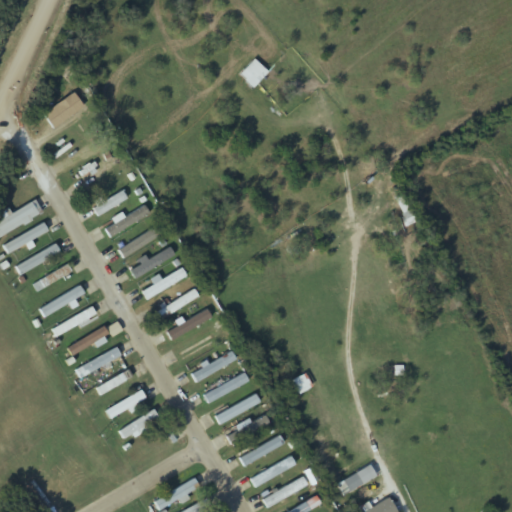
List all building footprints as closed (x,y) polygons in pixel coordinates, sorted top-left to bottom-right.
[(126,200),(121,191),(92,207),(97,217),(126,200)] [(0,237),(40,213),(32,201),(0,220),(0,237)] [(104,230),(110,239),(149,215),(143,206),(104,230)] [(47,235),(43,226),(2,243),(5,252),(47,235)] [(15,268),(20,277),(58,252),(53,243),(15,268)] [(128,270),(134,279),(172,256),(167,246),(128,270)] [(38,281),(43,289),(71,274),(66,265),(38,281)] [(140,292),(146,301),(185,278),(179,268),(151,285),(152,285),(140,292)] [(38,309),(43,318),(83,295),(78,287),(38,309)] [(158,321),(197,298),(192,289),(153,313),(158,321)] [(51,331),(57,339),(94,314),(88,306),(51,331)] [(165,333),(170,342),(209,318),(204,310),(165,333)] [(62,352),(68,360),(106,335),(100,326),(62,352)] [(176,354),(182,364),(221,340),(215,330),(176,354)] [(74,370),(79,379),(119,357),(114,348),(74,370)] [(189,369),(204,408),(220,401),(205,363),(189,369)] [(95,386),(98,395),(132,382),(128,372),(95,386)] [(104,409),(107,418),(144,401),(140,393),(104,409)] [(213,418),(219,426),(258,403),(253,394),(213,418)] [(116,428),(121,440),(158,425),(153,413),(116,428)] [(225,437),(230,445),(264,426),(259,417),(225,437)] [(238,459),(243,468),(282,445),(277,436),(238,459)] [(249,480),(254,488),(294,466),(289,458),(249,480)] [(306,486),(301,478),(261,500),(266,509),(306,486)] [(198,489),(192,480),(152,502),(158,511),(198,489)] [(305,511),(317,502),(311,495),(290,511),(305,511)]
